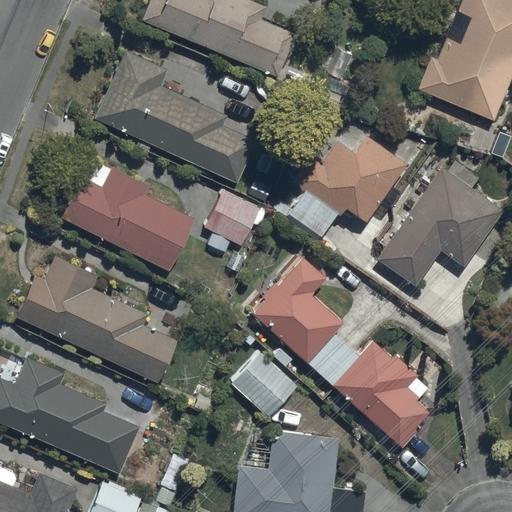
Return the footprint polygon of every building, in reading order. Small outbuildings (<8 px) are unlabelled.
[(149,0),(141,21),(275,80),(294,36),(259,20),(265,8),(246,0),(149,0)] [(511,0),(461,0),(456,13),(468,18),(458,43),(445,38),(436,61),(429,58),(416,90),(492,121),(511,71),(511,0)] [(167,70),(124,52),(93,120),(141,140),(138,147),(148,151),(150,147),(237,184),(256,140),(223,126),(228,115),(160,86),(167,70)] [(405,164),(364,136),(353,153),(335,141),(322,160),(312,153),(291,182),(303,190),(285,217),(319,240),(336,215),(339,217),(344,209),(364,223),(405,164)] [(477,178),(453,162),(446,171),(439,167),(376,260),(414,286),(439,250),(464,267),(502,210),(470,188),(477,178)] [(109,170),(94,163),(86,181),(81,179),(62,219),(169,269),(193,219),(145,196),(149,186),(110,167),(109,170)] [(221,249),(227,236),(239,242),(257,200),(239,193),(238,197),(219,188),(197,238),(221,249)] [(96,277),(53,257),(43,280),(34,276),(15,318),(159,383),(177,343),(141,326),(146,314),(91,289),(96,277)] [(324,279),(298,257),(248,311),(401,448),(416,431),(414,429),(428,414),(414,401),(426,387),(415,378),(417,376),(392,354),(388,358),(371,343),(358,357),(333,334),(342,324),(310,295),(324,279)] [(294,385),(277,369),(289,357),(278,347),(266,359),(256,350),(226,382),(265,416),(294,385)] [(26,358),(26,360),(12,355),(1,381),(0,380),(0,424),(118,474),(137,428),(102,414),(107,404),(58,384),(63,374),(26,358)] [(336,440),(271,431),(266,471),(237,467),(231,511),(361,511),(364,493),(330,488),(336,440)] [(0,511),(69,511),(78,489),(38,474),(30,496),(10,488),(16,473),(0,467),(0,511)] [(191,511),(202,485),(186,479),(175,507),(187,511),(191,511)] [(107,484),(100,482),(87,511),(133,511),(138,500),(136,498),(137,494),(108,482),(107,484)]
